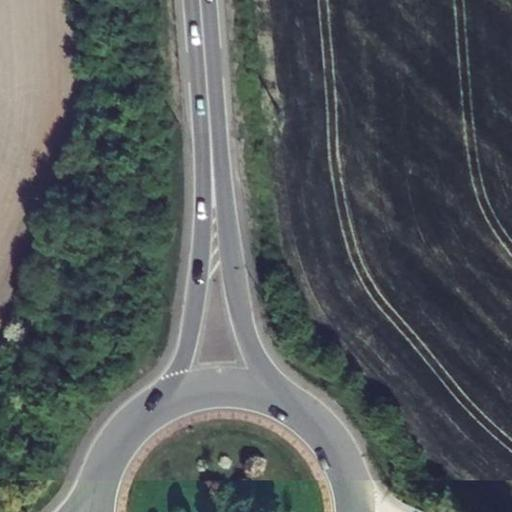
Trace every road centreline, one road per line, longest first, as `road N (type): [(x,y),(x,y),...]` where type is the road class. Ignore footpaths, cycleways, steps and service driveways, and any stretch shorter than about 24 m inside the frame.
road 1 (primary): [(208,106),(190,327),(182,359),(150,410)]
road 2 (primary): [(289,404),(246,328),(208,106)]
road 3 (primary): [(289,404),(219,387),(150,410)]
road 4 (primary): [(356,511),(340,455),(289,404)]
